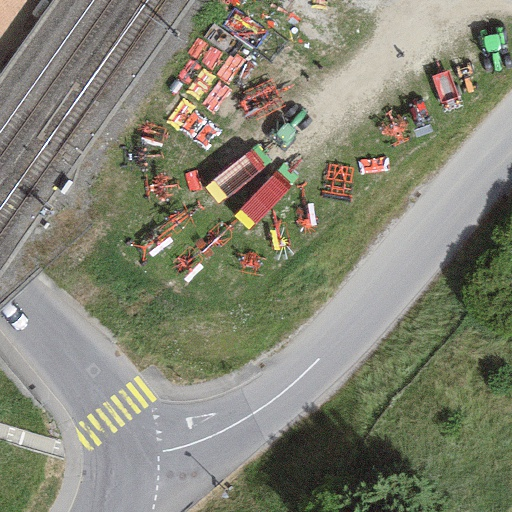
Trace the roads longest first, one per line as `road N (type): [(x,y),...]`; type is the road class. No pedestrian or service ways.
road 1 (unclassified): [(511,146),(328,362),(227,438),(132,461)]
road 2 (tertiary): [(0,290),(132,461)]
